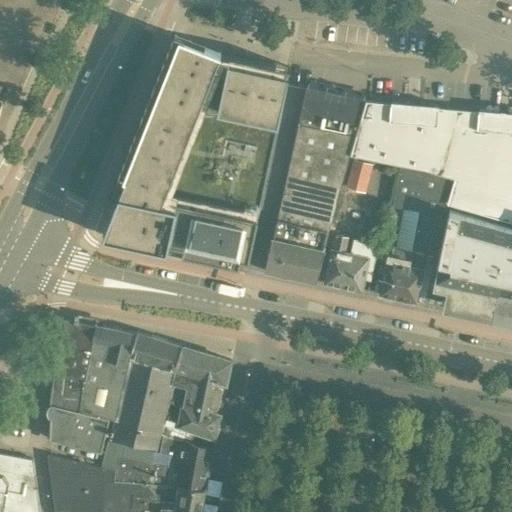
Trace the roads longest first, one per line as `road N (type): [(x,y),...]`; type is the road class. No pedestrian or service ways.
road 1 (tertiary): [(15,262),(148,0)]
road 2 (residential): [(511,55),(433,25),(247,0)]
road 3 (tertiary): [(124,0),(0,230)]
road 4 (secondary): [(266,313),(15,262)]
road 5 (secondary): [(511,366),(266,313)]
road 6 (residential): [(224,511),(266,313)]
